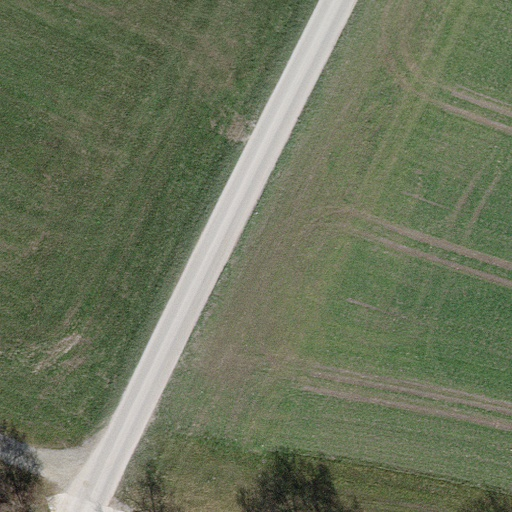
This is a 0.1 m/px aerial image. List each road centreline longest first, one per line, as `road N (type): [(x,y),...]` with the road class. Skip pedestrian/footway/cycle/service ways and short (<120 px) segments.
road 1 (track): [(99,511),(346,0)]
road 2 (track): [(0,434),(110,489)]
